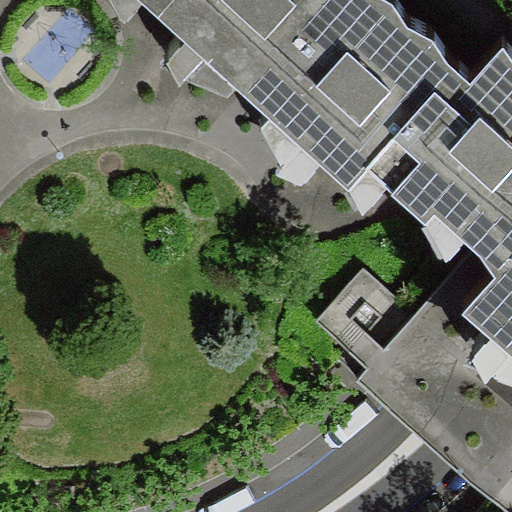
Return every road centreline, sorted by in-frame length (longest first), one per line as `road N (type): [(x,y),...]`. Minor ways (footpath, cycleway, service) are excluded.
road 1 (tertiary): [(511,285),(406,414),(282,511)]
road 2 (tertiary): [(371,511),(511,392)]
